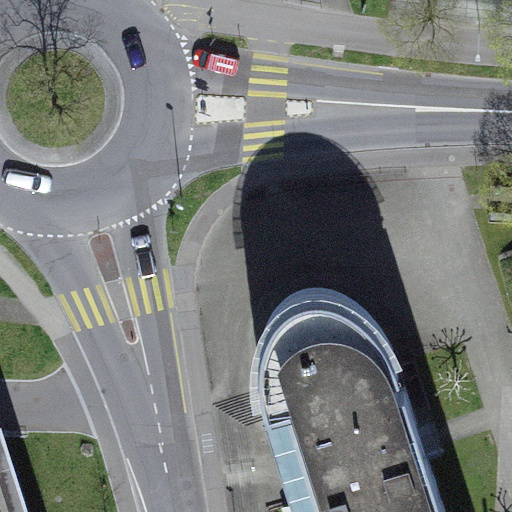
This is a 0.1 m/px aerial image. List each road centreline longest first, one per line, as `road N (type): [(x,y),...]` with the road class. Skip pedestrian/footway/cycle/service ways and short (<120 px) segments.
road 1 (tertiary): [(511,115),(153,100)]
road 2 (residential): [(76,188),(119,300),(172,511)]
road 3 (tertiary): [(153,100),(147,61),(127,27),(76,0)]
road 4 (tertiary): [(76,188),(129,157),(153,100)]
